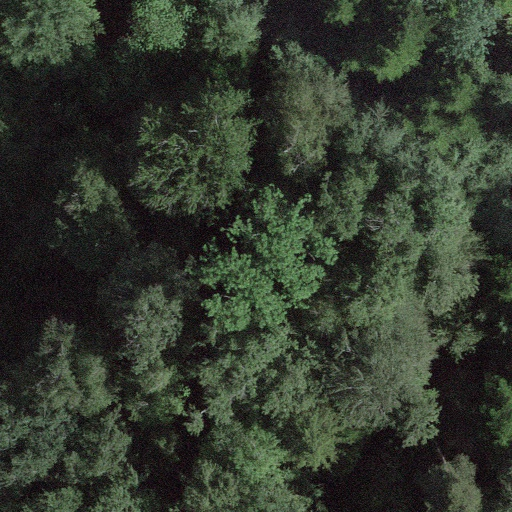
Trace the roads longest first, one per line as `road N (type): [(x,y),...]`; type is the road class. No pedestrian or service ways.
road 1 (unknown): [(202,511),(227,281),(278,39),(295,0)]
road 2 (track): [(0,123),(116,26)]
